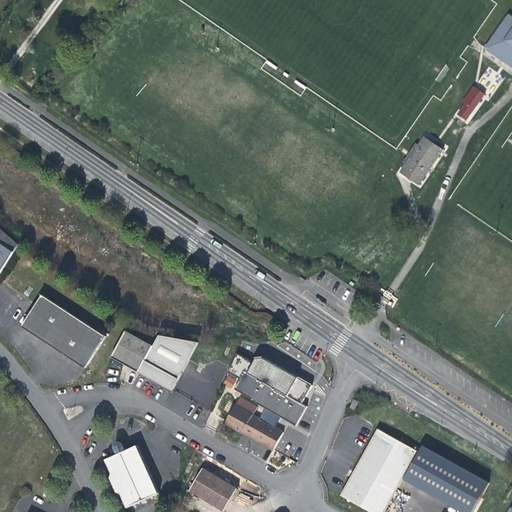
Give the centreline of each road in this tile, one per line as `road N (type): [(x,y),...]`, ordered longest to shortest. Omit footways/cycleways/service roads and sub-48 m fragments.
road 1 (tertiary): [(0,105),(359,349)]
road 2 (residential): [(292,493),(141,402),(105,397)]
road 3 (tertiary): [(359,349),(511,449)]
road 4 (residential): [(359,349),(292,493)]
